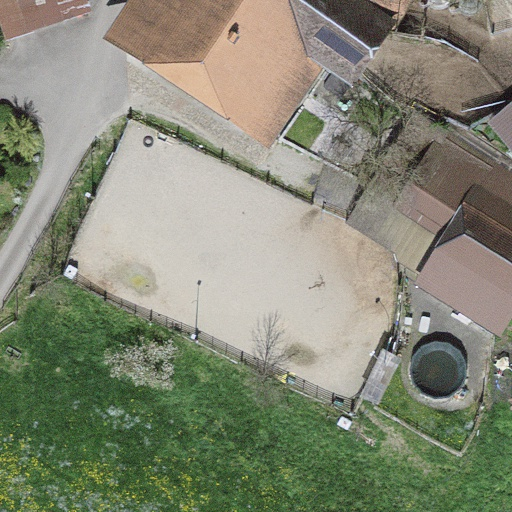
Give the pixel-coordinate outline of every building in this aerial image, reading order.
[(0,0),(0,8),(8,35),(37,26),(32,10),(64,0),(0,0)] [(166,0),(140,41),(255,117),(307,39),(353,72),(356,69),(358,71),(408,0),(166,0)] [(449,128),(441,140),(425,164),(478,197),(501,159),(504,161),(506,157),(446,120),(449,128)] [(420,172),(425,164),(441,140),(412,121),(392,154),(420,172)] [(495,332),(511,304),(511,165),(504,161),(501,159),(478,197),(422,287),(495,332)]
